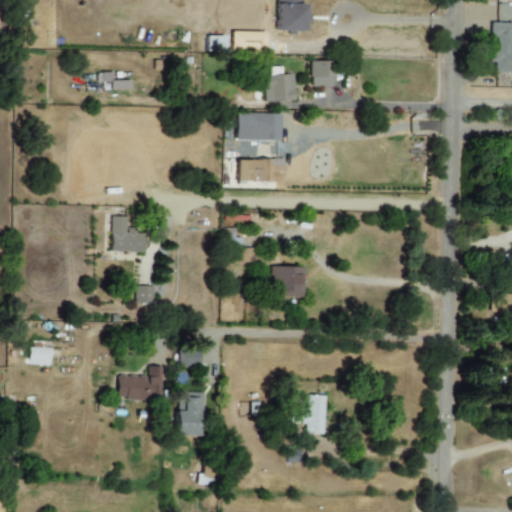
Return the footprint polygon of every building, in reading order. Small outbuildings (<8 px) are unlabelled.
[(274,0),(273,31),(301,31),(302,4),(297,4),(296,0),(274,0)] [(511,23),(489,23),(488,63),(493,63),(493,72),(511,72),(511,23)] [(222,36),(204,37),(205,52),(222,51),(222,36)] [(309,87),(331,87),(331,61),(309,62),(309,87)] [(262,102),(291,101),(291,75),(261,76),(262,102)] [(234,159),(234,182),(275,183),(275,173),(280,173),(280,160),(234,159)] [(109,252),(141,253),(141,234),(123,234),(124,214),(110,214),(109,252)] [(254,249),(240,249),(240,262),(254,262),(254,249)] [(301,298),(302,268),(269,267),(268,297),(301,298)] [(131,303),(150,304),(150,287),(132,286),(131,303)] [(511,294),(511,295),(487,294),(487,316),(511,316),(511,294)] [(26,365),(48,366),(48,349),(26,348),(26,365)] [(196,365),(195,351),(174,352),(175,366),(196,365)] [(114,376),(113,400),(157,402),(158,367),(145,366),(144,377),(114,376)] [(195,437),(195,411),(199,411),(200,393),(174,392),(173,436),(195,437)] [(302,435),(321,435),(322,396),(304,396),(304,409),(287,409),(287,425),(302,425),(302,435)]
